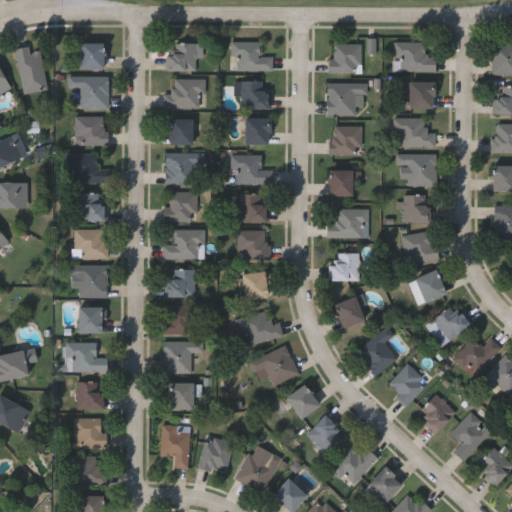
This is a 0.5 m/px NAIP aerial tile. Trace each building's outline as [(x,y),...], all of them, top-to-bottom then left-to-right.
[(262,56),(273,56),(273,70),(237,70),(237,58),(230,58),(230,41),(262,41),(262,56)] [(435,54),(435,70),(400,70),(400,57),(394,57),(394,41),(425,41),(425,54),(435,54)] [(511,73),(491,73),(492,41),(511,41),(511,73)] [(80,42),(103,42),(103,67),(80,67),(80,42)] [(48,87),(24,91),(16,46),(29,43),(30,49),(40,47),(48,87)] [(202,57),(196,57),(196,70),(166,70),(166,52),(174,52),(174,43),(202,43),(202,57)] [(330,72),(330,43),(361,43),(361,72),(330,72)] [(0,91),(0,67),(11,84),(0,91)] [(109,107),(80,107),(80,87),(68,87),(68,76),(109,76),(109,107)] [(205,94),(200,94),(200,107),(164,107),(164,89),(173,90),(174,78),(205,78),(205,94)] [(241,107),(241,80),(262,80),(262,90),(271,90),(271,107),(241,107)] [(408,107),(408,81),(434,81),(434,107),(408,107)] [(493,96),(502,96),(501,82),(511,82),(511,113),(493,113),(493,96)] [(75,145),(75,115),(104,115),(104,145),(75,145)] [(192,117),(192,143),(169,143),(169,117),(192,117)] [(270,143),(245,143),(245,117),(270,117),(270,143)] [(434,146),(395,145),(396,117),(424,117),(424,129),(435,129),(434,146)] [(511,151),(492,151),(493,122),(511,122),(511,151)] [(361,124),(361,154),(329,154),(329,124),(361,124)] [(0,137),(12,132),(18,145),(20,144),(24,154),(0,164),(0,137)] [(165,152),(194,152),(194,184),(165,184),(165,152)] [(101,153),(101,167),(107,167),(107,182),(68,182),(68,153),(101,153)] [(407,184),(407,165),(395,165),(395,153),(435,153),(435,184),(407,184)] [(272,169),(272,183),(236,183),(236,170),(231,171),(231,154),(262,154),(262,169),(272,169)] [(511,190),(493,190),(493,164),(511,164),(511,190)] [(328,194),(328,169),(361,169),(361,180),(352,180),(352,194),(328,194)] [(0,179),(28,179),(28,206),(0,206),(0,179)] [(107,202),(107,220),(78,220),(77,192),(100,191),(100,202),(107,202)] [(164,220),(164,191),(197,191),(197,220),(164,220)] [(239,221),(239,193),(268,193),(268,221),(239,221)] [(403,223),(403,194),(425,194),(425,205),(433,205),(433,223),(403,223)] [(511,237),(494,238),(494,205),(511,205),(511,237)] [(369,207),(369,237),(327,237),(327,222),(337,222),(337,207),(369,207)] [(73,258),(73,229),(108,229),(108,258),(73,258)] [(203,229),(203,258),(163,258),(163,244),(174,244),(174,229),(203,229)] [(270,258),(242,258),(242,253),(238,253),(238,229),(270,229),(270,258)] [(405,254),(402,235),(432,229),(437,258),(412,263),(410,253),(405,254)] [(0,248),(0,230),(8,243),(0,248)] [(359,279),(332,279),(332,252),(359,252),(359,279)] [(79,296),(79,276),(68,276),(68,265),(107,265),(107,296),(79,296)] [(195,296),(167,296),(167,268),(195,268),(195,296)] [(408,281),(436,269),(446,292),(419,304),(408,281)] [(268,271),(269,297),(244,298),(242,272),(268,271)] [(364,321),(343,327),(335,302),(356,296),(364,321)] [(470,323),(443,346),(426,325),(453,303),(470,323)] [(165,333),(165,305),(195,305),(195,333),(165,333)] [(78,331),(78,306),(103,306),(103,331),(78,331)] [(236,318),(268,310),(271,322),(280,320),(283,335),(243,345),(236,318)] [(374,375),(356,349),(388,327),(394,335),(385,341),(398,359),(374,375)] [(483,347),(491,338),(502,348),(475,377),(454,357),(472,337),(483,347)] [(96,341),(96,356),(107,356),(107,370),(67,370),(67,341),(96,341)] [(163,341),(203,341),(203,352),(191,352),(191,372),(163,372),(163,341)] [(299,373),(273,385),(268,374),(258,379),(250,361),(286,344),(299,373)] [(0,377),(0,352),(23,347),(28,372),(0,377)] [(511,360),(511,391),(509,395),(496,383),(488,392),(478,384),(504,354),(511,360)] [(388,383),(408,363),(428,383),(406,406),(396,396),(399,393),(388,383)] [(76,409),(76,380),(98,380),(98,391),(106,391),(106,409),(76,409)] [(193,407),(168,407),(168,382),(193,382),(193,407)] [(301,418),(285,397),(304,383),(320,404),(301,418)] [(0,393),(31,409),(20,430),(0,419),(0,393)] [(428,415),(421,408),(437,393),(456,412),(435,433),(422,421),(428,415)] [(461,443),(450,433),(470,411),(492,431),(464,461),(454,451),(461,443)] [(307,434),(325,414),(345,433),(327,453),(307,434)] [(74,447),(74,417),(104,417),(104,447),(74,447)] [(189,425),(189,467),(174,467),(174,454),(160,454),(161,425),(189,425)] [(204,441),(212,442),(213,437),(233,441),(227,472),(199,466),(204,441)] [(365,446),(378,459),(350,487),(330,467),(351,445),(358,453),(365,446)] [(511,463),(511,467),(494,486),(474,467),(494,446),(511,463)] [(248,453),(266,461),(271,452),(282,457),(266,492),(236,478),(248,453)] [(105,470),(106,482),(73,483),(72,456),(97,456),(98,470),(105,470)] [(403,484),(385,501),(367,483),(386,465),(403,484)] [(291,511),(272,495),(287,478),(306,495),(291,511)] [(430,507),(426,511),(392,511),(406,491),(430,507)] [(103,511),(80,511),(80,495),(103,495),(103,511)] [(306,511),(321,497),(336,511),(306,511)]
